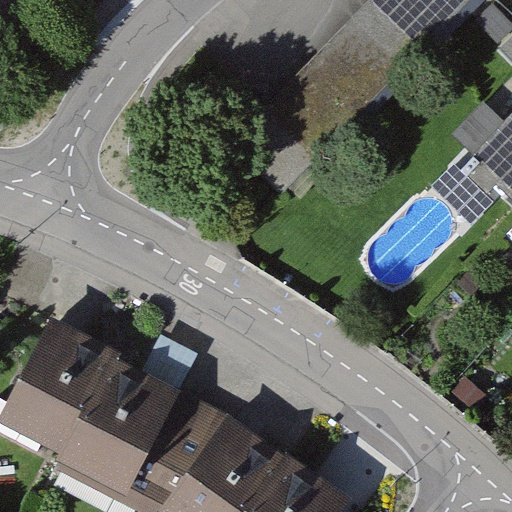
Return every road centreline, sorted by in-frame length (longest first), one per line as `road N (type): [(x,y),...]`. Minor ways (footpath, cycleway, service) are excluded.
road 1 (residential): [(470,490),(452,450),(380,391),(193,270),(93,221),(54,185)]
road 2 (residential): [(54,185),(96,101),(180,0)]
